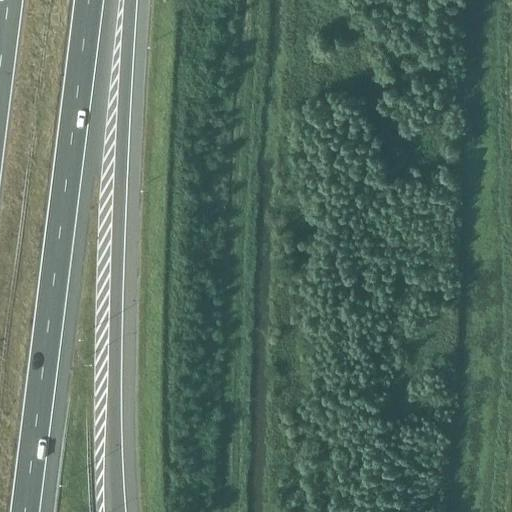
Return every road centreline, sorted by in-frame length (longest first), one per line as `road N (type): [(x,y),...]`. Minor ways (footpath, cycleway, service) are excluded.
road 1 (motorway): [(26,511),(92,0)]
road 2 (motorway): [(114,511),(128,0)]
